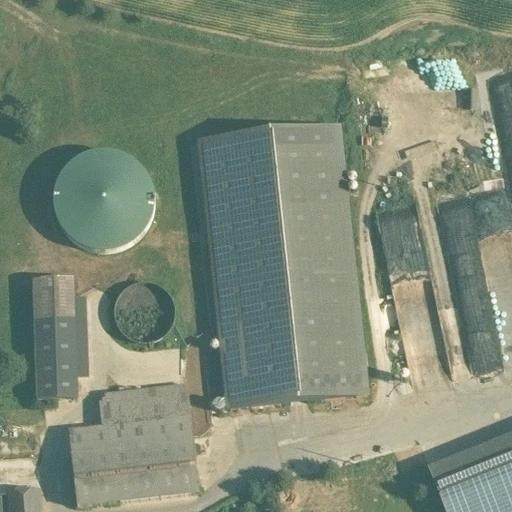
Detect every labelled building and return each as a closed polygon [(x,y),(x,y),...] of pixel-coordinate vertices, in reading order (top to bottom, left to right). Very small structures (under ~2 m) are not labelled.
[(339,130),(202,145),(231,413),(368,399),(339,130)] [(69,259),(155,235),(131,148),(44,172),(69,259)] [(504,372),(468,197),(435,203),(472,378),(504,372)] [(416,206),(375,215),(412,391),(453,383),(416,206)] [(74,281),(34,283),(38,404),(78,402),(74,281)] [(173,328),(176,316),(173,305),(166,295),(156,288),(145,286),(133,289),(123,295),(117,305),(114,317),(117,329),(124,338),(134,345),(145,347),(157,345),(167,338),(173,328)] [(187,388),(108,397),(111,429),(191,420),(187,388)] [(0,412),(0,438),(46,435),(45,419),(61,418),(60,408),(3,412),(0,412)] [(111,429),(69,434),(78,510),(200,496),(191,420),(111,429)] [(511,511),(511,436),(424,467),(440,511),(511,511)] [(37,460),(3,463),(3,460),(0,460),(0,495),(7,495),(40,492),(37,460)] [(41,511),(40,492),(7,495),(8,511),(41,511)]
